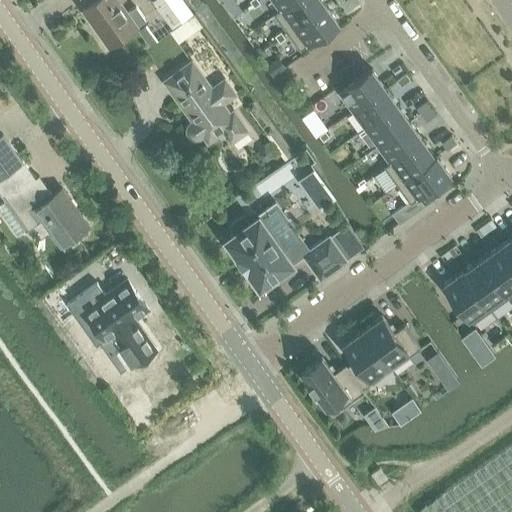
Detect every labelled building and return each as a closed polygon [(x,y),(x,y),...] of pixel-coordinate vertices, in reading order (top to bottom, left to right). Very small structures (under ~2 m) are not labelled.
[(81,0),(86,6),(82,9),(92,23),(94,22),(109,43),(107,45),(108,46),(136,26),(145,20),(135,6),(127,12),(119,2),(122,0),(81,0)] [(152,0),(173,29),(194,13),(194,12),(184,0),(152,0)] [(273,0),(280,8),(274,13),(292,0),(273,0)] [(322,0),(292,0),(274,13),(287,31),(325,3),(322,0)] [(325,3),(287,31),(300,49),(338,22),(325,3)] [(146,24),(138,30),(149,46),(158,40),(146,24)] [(285,37),(281,31),(275,35),(280,41),(285,37)] [(266,66),(273,76),(276,74),(286,67),(285,67),(278,57),(266,66)] [(191,60),(164,80),(193,120),(190,122),(187,126),(187,131),(190,135),(195,136),(199,135),(202,133),(207,139),(222,129),(230,139),(245,128),(232,110),(228,113),(220,102),(234,92),(224,78),(211,88),(191,60)] [(399,65),(392,70),(397,77),(404,72),(399,65)] [(372,68),(339,91),(352,110),(385,86),(372,68)] [(414,82),(404,89),(409,95),(419,88),(414,82)] [(385,86),(352,110),(365,127),(398,104),(385,86)] [(419,88),(409,95),(414,102),(424,95),(419,88)] [(398,104),(365,127),(378,145),(410,121),(398,104)] [(431,106),(421,113),(426,119),(436,112),(431,106)] [(439,116),(430,123),(434,130),(444,123),(439,116)] [(310,125),(317,135),(318,134),(325,129),(327,128),(320,118),(310,125)] [(410,121),(378,145),(390,161),(384,165),(385,166),(423,139),(410,121)] [(325,129),(318,134),(323,140),(330,136),(325,129)] [(449,134),(442,140),(448,147),(455,142),(449,134)] [(5,135),(0,138),(0,192),(4,198),(5,199),(26,229),(42,218),(60,244),(86,225),(69,201),(72,200),(62,187),(53,193),(39,174),(34,177),(24,163),(5,135)] [(386,167),(374,175),(379,183),(385,191),(397,183),(398,184),(437,155),(436,154),(435,155),(423,139),(385,166),(386,167)] [(455,142),(448,147),(453,155),(461,150),(455,142)] [(268,145),(264,145),(260,147),(258,152),(259,156),(262,159),(267,159),(271,157),(273,153),(272,148),(268,145)] [(409,200),(392,212),(399,222),(424,204),(418,196),(421,194),(422,195),(433,188),(432,187),(450,173),(437,155),(398,184),(409,200)] [(366,189),(362,184),(355,188),(359,194),(366,189)] [(242,192),(236,197),(249,215),(255,211),(242,192)] [(234,232),(226,237),(234,249),(247,269),(248,269),(261,286),(305,254),(321,277),(347,258),(331,235),(330,234),(310,249),(303,239),(276,201),(260,213),(250,220),(245,212),(228,224),(234,232)] [(347,224),(331,235),(347,258),(363,247),(364,246),(358,239),(347,224)] [(511,235),(498,245),(511,264),(511,235)] [(511,264),(498,245),(481,258),(508,296),(509,295),(505,289),(511,284),(511,264)] [(463,268),(462,269),(491,308),(508,296),(481,258),(464,270),(463,268)] [(462,269),(444,282),(450,291),(446,294),(454,304),(455,304),(462,313),(465,311),(473,322),(491,308),(462,269)] [(97,281),(74,298),(83,311),(85,309),(105,338),(113,332),(126,350),(147,335),(134,317),(148,307),(128,278),(106,294),(97,281)] [(65,304),(57,310),(66,323),(75,317),(65,304)] [(382,314),(363,328),(392,368),(421,347),(404,323),(394,331),(382,314)] [(475,327),(461,337),(482,365),(496,355),(475,327)] [(363,328),(344,342),(356,358),(347,365),(346,366),(363,389),(364,388),(392,368),(363,328)] [(322,355),(301,370),(333,414),(366,390),(364,388),(363,389),(346,366),(347,365),(346,363),(334,372),(322,355)] [(448,389),(459,381),(445,361),(434,369),(448,389)] [(365,414),(375,427),(387,423),(375,406),(365,414)] [(511,511),(511,442),(416,510),(417,511),(511,511)] [(380,466),(370,472),(378,483),(387,477),(380,466)]
